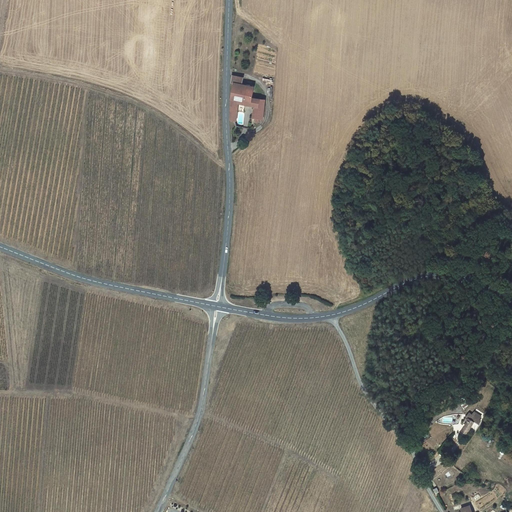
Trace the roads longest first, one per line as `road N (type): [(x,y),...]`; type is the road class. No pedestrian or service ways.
road 1 (tertiary): [(229,0),(229,209),(217,306)]
road 2 (tertiary): [(0,246),(82,278),(217,306)]
road 3 (unclassified): [(442,511),(360,381),(331,315)]
road 4 (tertiary): [(217,306),(201,399),(157,511)]
road 5 (tertiary): [(331,315),(427,275),(481,282),(511,299)]
